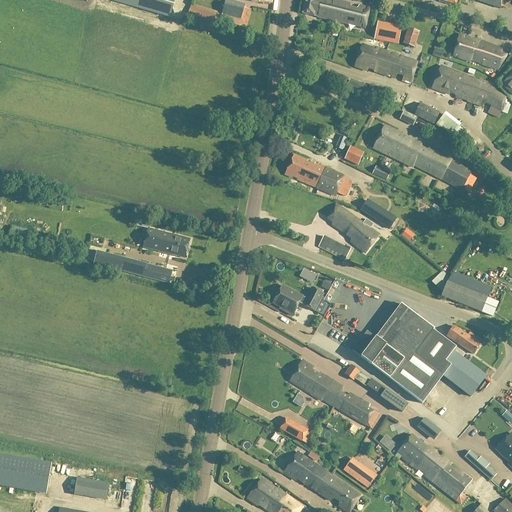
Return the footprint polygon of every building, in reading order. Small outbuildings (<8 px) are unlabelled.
[(174,0),(104,0),(169,19),(174,0)] [(304,0),(301,15),(334,23),(339,3),(327,0),(325,0),(325,2),(320,0),(319,0),(304,0)] [(506,10),(509,0),(470,0),(500,10),(501,8),(506,10)] [(221,15),(240,20),(243,8),(225,3),(221,15)] [(349,5),(339,3),(334,23),(365,29),(371,31),(375,16),(367,14),(368,9),(358,7),(356,11),(350,9),(349,5)] [(457,6),(454,16),(468,19),(471,9),(457,6)] [(219,23),(188,13),(185,23),(217,32),(219,23)] [(390,28),(378,24),(374,39),(386,42),(390,28)] [(402,47),(415,50),(418,35),(406,32),(402,47)] [(474,42),(468,40),(469,39),(458,36),(452,57),(469,62),(470,62),(479,65),(497,71),(506,57),(500,54),(501,51),(475,41),(474,42)] [(377,51),(361,46),(353,68),(366,72),(367,69),(373,71),(373,72),(394,80),(397,75),(402,77),(401,82),(410,85),(417,63),(400,58),(377,50),(377,51)] [(477,82),(453,72),(449,71),(449,70),(439,67),(431,90),(448,96),(449,94),(455,97),(455,99),(460,101),(461,100),(466,102),(466,103),(481,109),(484,105),(490,108),(487,114),(497,119),(500,113),(506,115),(509,107),(504,105),(506,101),(494,92),(489,90),(492,86),(479,80),(477,82)] [(343,89),(347,80),(329,72),(324,81),(343,89)] [(511,74),(502,84),(511,95),(511,74)] [(369,86),(366,97),(384,102),(387,90),(369,86)] [(356,94),(362,97),(365,90),(358,88),(356,94)] [(433,126),(439,114),(419,104),(414,116),(433,126)] [(412,128),(416,119),(403,112),(399,121),(412,128)] [(403,166),(412,143),(403,138),(404,136),(383,127),(372,151),(403,166)] [(338,137),(333,149),(342,153),(347,140),(338,137)] [(438,179),(445,159),(442,162),(436,159),(436,155),(428,150),(427,152),(421,150),(421,147),(412,143),(403,166),(411,170),(412,167),(438,179)] [(349,147),(343,160),(357,167),(363,153),(349,147)] [(307,161),(293,156),(284,175),(291,178),(292,177),(296,179),(296,181),(317,190),(325,170),(314,165),(313,166),(306,164),(307,161)] [(445,159),(438,179),(443,182),(443,181),(467,195),(475,180),(468,177),(468,176),(470,172),(459,166),(457,170),(450,167),(452,163),(445,159)] [(386,182),(389,174),(375,167),(371,175),(386,182)] [(333,173),(325,170),(317,190),(334,197),(336,195),(345,199),(352,183),(333,175),(333,173)] [(365,255),(378,236),(336,205),(326,220),(331,224),(331,226),(350,240),(349,243),(365,255)] [(397,220),(374,205),(370,211),(363,206),(360,212),(389,231),(397,220)] [(181,239),(147,230),(142,248),(184,259),(190,238),(181,236),(181,239)] [(323,238),(317,248),(344,262),(350,251),(323,238)] [(172,272),(96,252),(92,267),(168,287),(172,272)] [(497,304),(446,284),(441,297),(491,318),(497,304)] [(306,300),(282,287),(272,305),(284,311),(283,312),(292,317),(299,304),(310,311),(314,312),(323,295),(311,289),(308,295),(306,300)] [(339,303),(336,308),(361,320),(364,316),(339,303)] [(421,405),(442,377),(437,373),(455,349),(432,332),(433,330),(400,305),(360,359),(421,405)] [(345,330),(352,319),(332,308),(326,319),(345,330)] [(472,341),(453,328),(446,337),(473,355),(481,343),(474,338),(472,341)] [(318,375),(312,371),(313,369),(301,362),(289,383),(309,395),(308,397),(310,399),(312,396),(320,402),(323,402),(370,430),(378,416),(367,409),(368,406),(349,395),(347,398),(341,394),(342,388),(319,374),(318,375)] [(359,372),(350,366),(344,376),(353,382),(354,380),(358,374),(359,372)] [(477,371),(461,391),(470,398),(485,377),(477,371)] [(370,381),(369,382),(366,387),(379,396),(380,396),(381,397),(385,392),(384,391),(384,390),(370,381)] [(401,413),(406,406),(385,392),(381,397),(380,398),(401,413)] [(494,398),(501,406),(508,399),(501,392),(494,398)] [(501,417),(506,422),(511,417),(506,412),(501,417)] [(417,427),(425,433),(431,426),(423,419),(417,427)] [(285,420),(279,430),(300,442),(306,432),(285,420)] [(426,435),(423,439),(430,444),(433,441),(426,435)] [(511,435),(495,450),(505,460),(506,460),(509,463),(507,465),(511,470),(511,435)] [(411,436),(397,453),(402,457),(400,459),(415,470),(456,502),(455,503),(460,507),(466,499),(461,495),(471,482),(428,447),(426,448),(411,436)] [(394,446),(385,438),(379,444),(388,452),(394,446)] [(479,460),(474,456),(470,452),(468,454),(464,459),(490,482),(496,476),(487,468),(489,466),(480,458),(479,460)] [(349,511),(360,497),(323,471),(313,465),(297,454),(283,474),(295,482),(298,480),(303,483),(302,484),(318,495),(319,495),(329,502),(333,500),(339,504),(338,508),(343,511),(349,511)] [(0,456),(0,486),(46,495),(50,465),(0,456)] [(375,479),(350,460),(343,472),(367,490),(375,479)] [(74,495),(105,501),(108,485),(77,479),(74,495)] [(277,492),(259,480),(246,500),(256,507),(257,506),(266,511),(300,511),(304,508),(302,507),(278,491),(277,492)] [(149,511),(155,490),(144,487),(137,511),(149,511)] [(121,488),(118,511),(126,511),(127,506),(131,506),(133,489),(121,488)] [(511,511),(511,509),(504,501),(492,511),(511,511)]
